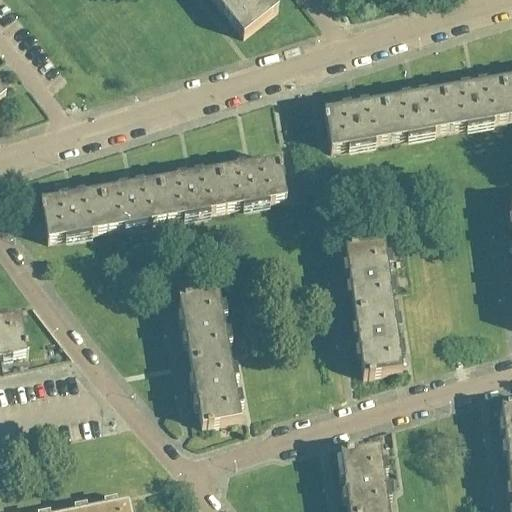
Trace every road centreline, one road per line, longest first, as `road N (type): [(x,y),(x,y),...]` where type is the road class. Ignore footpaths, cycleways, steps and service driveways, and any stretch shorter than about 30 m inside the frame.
road 1 (residential): [(183,475),(511,379)]
road 2 (residential): [(183,475),(0,245)]
road 3 (residential): [(65,144),(340,56)]
road 4 (residential): [(340,56),(511,1)]
road 5 (residential): [(65,144),(56,115),(0,43)]
